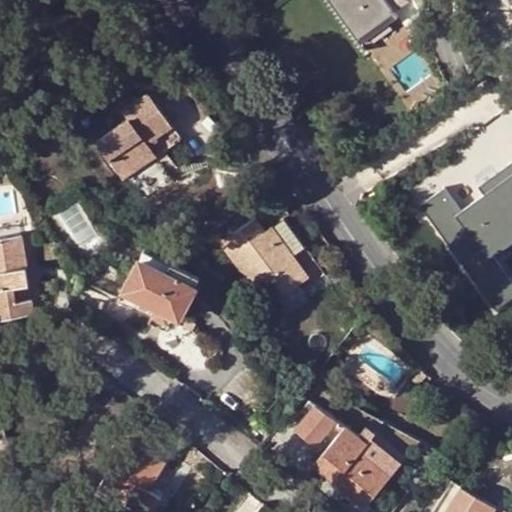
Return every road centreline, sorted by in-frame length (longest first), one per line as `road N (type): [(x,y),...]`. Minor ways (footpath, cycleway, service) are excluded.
road 1 (tertiary): [(511,400),(456,370),(185,0)]
road 2 (residential): [(124,357),(297,511)]
